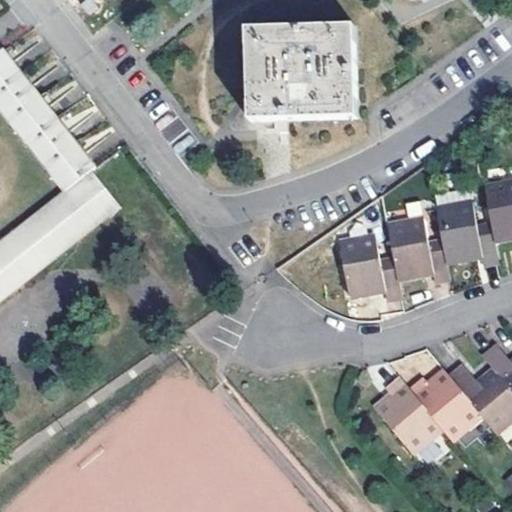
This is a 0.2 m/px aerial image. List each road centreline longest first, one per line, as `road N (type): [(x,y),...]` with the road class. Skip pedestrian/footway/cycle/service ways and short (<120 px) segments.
road 1 (residential): [(33,0),(199,199),(216,209),(302,188),(379,156),(511,66)]
road 2 (residential): [(511,296),(403,335),(353,342),(260,296)]
